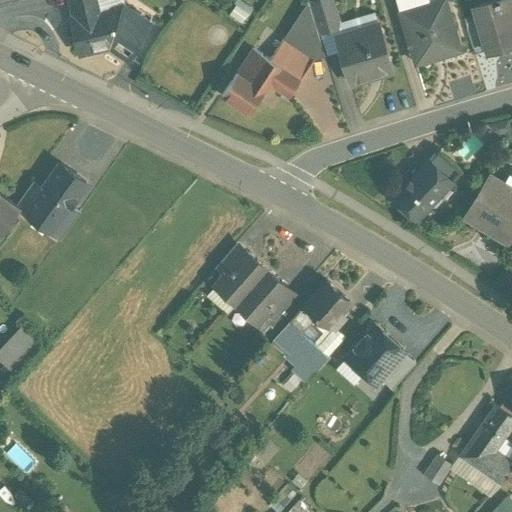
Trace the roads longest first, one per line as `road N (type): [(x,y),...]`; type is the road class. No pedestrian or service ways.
road 1 (tertiary): [(511,338),(284,197)]
road 2 (tertiary): [(284,197),(47,81)]
road 3 (unclassified): [(284,197),(318,159),(511,101)]
